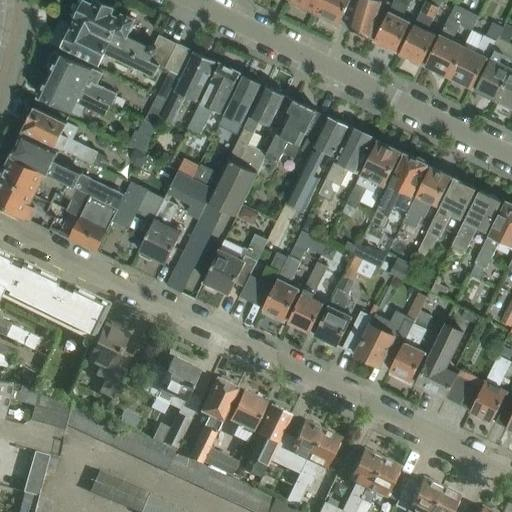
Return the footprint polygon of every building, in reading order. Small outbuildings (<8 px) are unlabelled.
[(77,17),(74,23),(157,63),(169,39),(159,35),(154,46),(151,45),(150,47),(126,35),(134,19),(122,13),(120,17),(110,13),(112,8),(96,0),(95,0),(93,4),(85,0),(84,1),(78,2),(74,11),(77,17)] [(316,12),(321,0),(291,0),(292,0),(295,2),(295,5),(300,7),(303,6),(316,12)] [(321,0),(316,12),(328,18),(328,21),(333,23),(336,22),(339,23),(348,28),(356,0),(321,0)] [(374,0),(356,0),(348,28),(371,38),(381,2),(374,0)] [(394,0),(375,41),(385,45),(386,49),(390,51),(394,50),(397,51),(411,22),(402,17),(410,0),(394,0)] [(441,0),(426,0),(401,53),(411,58),(410,60),(418,64),(419,62),(422,63),(436,34),(427,30),(441,0)] [(462,24),(472,29),(480,15),(456,3),(426,65),(435,69),(436,73),(441,75),(445,74),(448,76),(463,45),(454,40),(462,24)] [(472,88),(497,37),(502,26),(494,22),(487,36),(485,35),(477,51),(466,46),(451,77),(454,79),(454,82),(459,84),(463,83),(472,88)] [(158,64),(157,63),(74,23),(71,30),(63,31),(59,40),(63,45),(63,46),(98,63),(104,52),(153,75),(158,64)] [(511,33),(511,26),(504,23),(502,26),(497,37),(508,43),(511,33)] [(166,68),(178,44),(169,39),(157,63),(158,64),(166,68)] [(182,76),(193,51),(178,44),(166,68),(170,70),(182,76)] [(496,99),(511,67),(511,57),(495,49),(475,89),(496,99)] [(52,68),(49,74),(111,105),(124,111),(128,103),(115,97),(116,93),(96,84),(102,73),(55,50),(50,57),(48,64),(47,66),(52,68)] [(216,61),(194,50),(193,51),(182,76),(178,84),(162,117),(173,122),(186,96),(196,101),(216,61)] [(220,63),(187,129),(200,135),(212,109),(220,113),(240,72),(220,63)] [(511,67),(496,99),(511,107),(511,67)] [(111,105),(49,74),(39,96),(79,116),(84,106),(106,116),(107,113),(111,105)] [(243,74),(219,123),(238,133),(262,83),(243,74)] [(269,125),(284,94),(265,85),(214,188),(199,217),(192,231),(208,239),(223,208),(235,214),(241,202),(263,160),(267,151),(249,143),(260,121),(269,125)] [(316,138),(327,116),(316,110),(293,98),(267,151),(263,160),(275,166),(282,150),(294,155),(305,132),(316,138)] [(78,126),(34,106),(23,129),(92,162),(97,151),(78,141),(72,138),(78,126)] [(328,115),(327,116),(316,138),(286,202),(305,211),(321,178),(313,174),(324,151),(333,155),(348,125),(328,115)] [(374,138),(352,127),(319,193),(329,197),(333,190),(333,183),(334,180),(342,184),(349,169),(357,173),(374,138)] [(10,155),(90,194),(118,207),(124,194),(53,159),(58,149),(22,131),(10,155)] [(183,139),(177,152),(190,158),(196,146),(183,139)] [(401,151),(378,140),(347,203),(357,208),(367,187),(381,193),(401,151)] [(415,158),(405,153),(371,221),(383,227),(396,201),(404,205),(408,204),(427,164),(425,163),(425,159),(418,156),(415,158)] [(65,209),(79,216),(90,194),(10,155),(5,165),(3,164),(0,169),(0,174),(1,175),(0,177),(0,204),(50,229),(56,216),(42,209),(51,190),(70,199),(65,209)] [(193,177),(198,166),(184,159),(179,170),(193,177)] [(451,176),(431,166),(404,220),(417,226),(419,221),(424,224),(428,222),(451,176)] [(186,211),(199,217),(214,188),(197,180),(177,170),(139,250),(166,263),(181,232),(177,230),(178,227),(169,222),(177,204),(168,199),(171,193),(190,203),(186,211)] [(476,188),(454,177),(418,250),(428,256),(438,235),(440,236),(444,228),(454,232),(476,188)] [(130,181),(124,194),(118,207),(112,219),(115,221),(113,224),(115,227),(122,230),(125,229),(127,226),(129,227),(147,189),(130,181)] [(501,200),(479,189),(451,247),(463,252),(465,248),(467,249),(477,227),(486,231),(501,200)] [(97,251),(112,219),(118,207),(90,194),(79,216),(69,237),(97,251)] [(511,205),(505,202),(489,234),(475,263),(475,264),(470,274),(479,279),(484,268),(485,268),(499,240),(511,246),(511,205)] [(302,229),(290,254),(299,259),(311,234),(302,229)] [(226,296),(235,279),(244,283),(254,263),(266,239),(253,232),(244,252),(240,250),(235,261),(217,252),(201,284),(205,285),(204,289),(211,293),(213,290),(223,294),(226,296)] [(381,268),(386,257),(360,244),(354,255),(362,258),(381,268)] [(110,303),(74,285),(23,261),(19,268),(8,263),(12,255),(7,253),(0,267),(0,293),(3,288),(8,291),(7,293),(93,335),(89,344),(90,344),(110,303)] [(301,259),(299,259),(290,254),(263,309),(272,314),(273,317),(278,319),(282,318),(284,319),(299,288),(289,283),(301,259)] [(351,280),(362,258),(354,255),(343,276),(314,334),(324,339),(325,343),(332,347),(335,344),(337,345),(338,345),(352,316),(342,311),(350,295),(349,293),(347,292),(353,281),(351,280)] [(327,265),(318,261),(289,321),(310,332),(324,302),(314,297),(324,278),(322,277),(327,265)] [(410,268),(396,261),(391,273),(404,279),(410,268)] [(447,287),(435,281),(430,291),(442,297),(447,287)] [(511,324),(511,302),(503,321),(511,324)] [(417,347),(418,345),(426,328),(425,328),(431,315),(420,309),(415,319),(404,340),(390,370),(399,375),(400,379),(405,381),(408,380),(411,381),(426,351),(417,347)] [(355,354),(370,323),(373,317),(361,310),(342,348),(355,354)] [(370,323),(355,354),(380,366),(395,336),(404,340),(415,319),(407,315),(395,310),(390,320),(375,312),(373,317),(370,323)] [(0,334),(32,350),(38,338),(0,319),(0,334)] [(129,335),(123,332),(124,330),(112,325),(111,326),(106,324),(89,360),(102,365),(96,377),(106,381),(100,394),(113,400),(133,356),(122,350),(129,335)] [(445,368),(457,345),(463,333),(445,324),(415,383),(446,398),(458,374),(445,368)] [(0,354),(13,361),(17,352),(0,343),(0,354)] [(483,387),(479,395),(471,410),(481,415),(482,418),(486,421),(490,420),(492,421),(507,391),(498,387),(511,361),(506,359),(498,355),(483,387)] [(181,410),(201,369),(174,356),(167,372),(156,367),(144,392),(155,397),(159,388),(175,396),(171,405),(181,410)] [(479,395),(483,387),(458,374),(446,398),(471,410),(479,395)] [(210,449),(239,388),(230,384),(231,381),(222,377),(221,379),(217,377),(201,410),(210,414),(198,439),(200,440),(193,455),(205,461),(210,449)] [(35,405),(38,391),(0,381),(0,419),(5,421),(13,389),(20,391),(18,401),(35,405)] [(268,402),(264,400),(264,398),(258,396),(255,396),(244,390),(230,419),(254,431),(268,402)] [(73,400),(38,391),(35,405),(32,421),(44,424),(49,402),(59,405),(71,408),(72,404),(73,400)] [(507,428),(511,416),(511,404),(506,401),(496,423),(507,428)] [(54,426),(59,405),(49,402),(44,424),(54,426)] [(77,429),(86,410),(72,404),(71,408),(67,424),(77,429)] [(285,434),(294,414),(283,409),(284,407),(277,404),(276,406),(271,404),(257,433),(267,437),(246,485),(256,489),(258,490),(269,466),(272,460),(285,434)] [(67,424),(71,408),(59,405),(54,426),(66,429),(67,424)] [(87,434),(96,415),(86,410),(77,429),(87,434)] [(179,447),(192,421),(179,414),(172,428),(161,423),(155,436),(179,447)] [(97,439),(106,420),(96,415),(87,434),(97,439)] [(107,443),(116,424),(106,420),(97,439),(107,443)] [(301,474),(323,429),(321,428),(320,425),(315,423),(312,423),(304,420),(302,425),(300,424),(294,438),(285,434),(272,460),(301,474)] [(117,448),(126,429),(116,424),(107,443),(117,448)] [(127,453),(136,433),(126,429),(117,448),(127,453)] [(326,431),(323,429),(301,474),(287,504),(298,509),(306,489),(309,490),(314,480),(321,477),(326,467),(328,467),(333,457),(334,458),(341,444),(339,443),(342,438),(335,435),(334,432),(329,430),(326,431)] [(137,457),(146,438),(136,433),(127,453),(137,457)] [(147,462),(156,443),(146,438),(137,457),(147,462)] [(157,466),(166,447),(156,443),(147,462),(157,466)] [(166,471),(175,452),(166,447),(157,466),(162,469),(166,471)] [(232,477),(239,463),(210,449),(205,461),(203,463),(232,477)] [(357,511),(383,459),(381,457),(380,454),(375,452),(372,453),(365,450),(363,455),(361,454),(355,468),(356,468),(351,479),(361,484),(347,511),(333,511),(324,507),(321,511),(357,511)] [(35,452),(24,493),(26,493),(40,497),(40,495),(45,475),(50,457),(50,456),(35,452)] [(177,476),(186,457),(177,452),(175,452),(166,471),(177,476)] [(50,457),(45,475),(55,477),(59,460),(50,457)] [(187,480),(196,461),(186,457),(177,476),(187,480)] [(386,460),(383,459),(357,511),(368,511),(372,505),(370,504),(377,491),(387,496),(393,486),(394,487),(400,473),(399,472),(402,467),(395,464),(394,461),(390,459),(386,460)] [(197,485),(206,466),(196,461),(187,480),(197,485)] [(207,490),(216,471),(206,466),(197,485),(207,490)] [(101,495),(111,475),(100,471),(92,489),(91,489),(90,490),(101,495)] [(217,494),(226,475),(216,471),(207,490),(217,494)] [(111,500),(121,480),(111,475),(101,495),(111,500)] [(227,499),(236,480),(226,475),(217,494),(227,499)] [(431,511),(443,487),(440,486),(440,483),(435,481),(432,482),(424,479),(413,502),(408,511),(431,511)] [(121,504),(131,484),(121,480),(111,500),(121,504)] [(237,504),(246,485),(236,480),(227,499),(237,504)] [(131,509),(141,489),(131,484),(121,504),(131,509)] [(247,508),(256,489),(246,485),(237,504),(247,508)] [(446,489),(443,487),(431,511),(455,511),(460,502),(459,501),(461,496),(454,493),(454,490),(449,488),(446,489)] [(139,511),(141,511),(149,495),(150,493),(141,489),(131,509),(139,511)] [(254,511),(257,511),(266,494),(258,490),(256,489),(247,508),(254,511)] [(26,493),(20,511),(35,511),(40,497),(26,493)] [(270,511),(277,499),(266,494),(257,511),(270,511)] [(35,511),(51,511),(56,502),(40,495),(40,497),(35,511)] [(149,495),(141,511),(154,511),(160,500),(149,495)] [(283,511),(287,504),(277,499),(270,511),(283,511)] [(168,511),(171,506),(160,500),(154,511),(168,511)]
